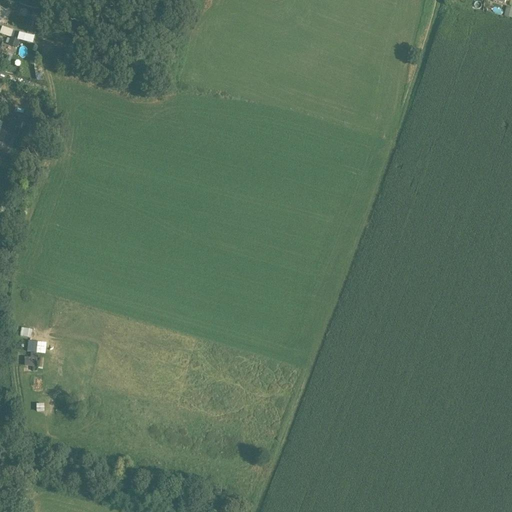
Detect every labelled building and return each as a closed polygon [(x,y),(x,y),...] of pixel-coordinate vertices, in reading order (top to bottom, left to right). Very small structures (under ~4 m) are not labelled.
[(505,0),(491,0),(490,5),(503,9),(505,0)] [(27,35),(34,37),(37,27),(30,25),(27,35)] [(19,36),(7,31),(4,38),(16,43),(19,36)] [(32,40),(19,36),(16,43),(30,47),(32,40)] [(0,130),(5,132),(17,135),(21,122),(0,116),(0,130)] [(17,135),(5,132),(0,148),(0,152),(8,156),(13,139),(16,140),(17,135)] [(18,339),(29,340),(30,333),(19,331),(18,339)] [(44,355),(44,345),(27,344),(26,354),(29,355),(35,355),(44,355)] [(23,361),(23,369),(35,369),(35,355),(29,355),(29,361),(23,361)]
